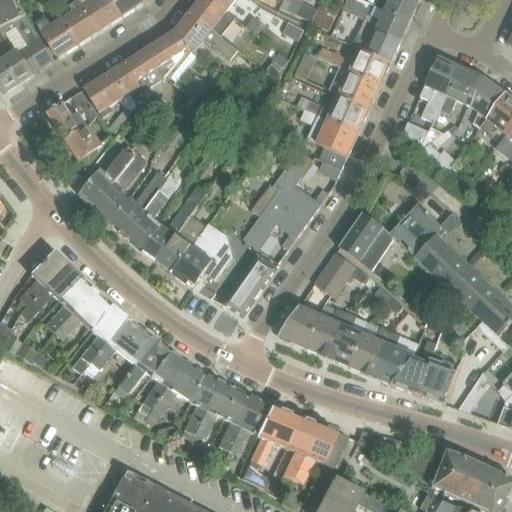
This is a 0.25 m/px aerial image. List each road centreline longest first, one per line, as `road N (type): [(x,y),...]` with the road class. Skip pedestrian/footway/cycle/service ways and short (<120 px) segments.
road 1 (unclassified): [(240,365),(346,206),(431,34)]
road 2 (unclassified): [(511,456),(240,365)]
road 3 (unclassified): [(240,365),(169,326),(49,212)]
road 4 (unclassified): [(178,0),(165,17),(0,125)]
